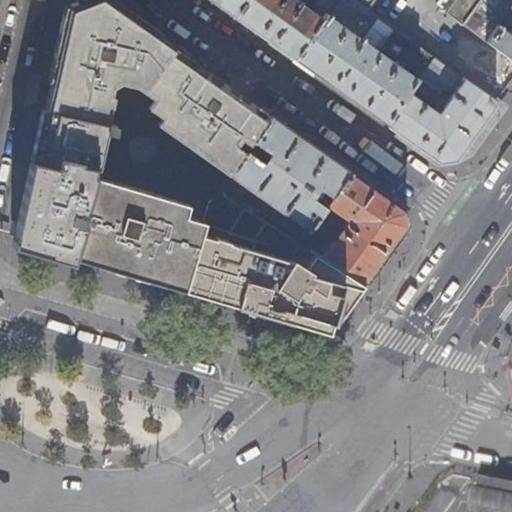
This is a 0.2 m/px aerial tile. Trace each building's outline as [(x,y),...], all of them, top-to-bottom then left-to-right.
[(69,16),(52,92),(134,142),(191,62),(104,0),(82,0),(76,4),(72,9),(69,16)] [(212,0),(235,16),(247,0),(212,0)] [(247,0),(235,16),(295,59),(337,0),(247,0)] [(380,18),(370,11),(369,10),(353,33),(347,29),(352,21),(354,22),(365,7),(354,0),(337,0),(295,59),(387,124),(435,57),(395,28),(377,51),(364,41),(380,18)] [(354,0),(365,7),(369,10),(370,11),(377,0),(354,0)] [(455,0),(446,13),(464,27),(483,0),(455,0)] [(511,0),(483,0),(464,27),(511,61),(511,0)] [(395,28),(380,18),(364,41),(377,51),(395,28)] [(497,100),(435,57),(387,124),(440,162),(455,160),(497,100)] [(217,192),(225,181),(230,174),(247,151),(254,141),(271,118),(191,62),(134,142),(216,193),(217,192)] [(18,244),(40,250),(41,247),(73,256),(83,221),(81,220),(94,176),(186,203),(184,215),(204,221),(209,203),(216,193),(134,142),(52,92),(18,244)] [(333,200),(352,173),(272,116),(271,118),(254,141),(270,153),(263,163),(247,151),(230,174),(310,231),(316,223),(326,208),(311,197),(317,188),(333,200)] [(270,153),(254,141),(247,151),(263,163),(270,153)] [(315,252),(366,284),(408,227),(405,210),(352,173),(333,200),(327,207),(348,222),(332,243),(317,233),(321,227),(316,223),(310,231),(301,244),(315,252)] [(200,233),(204,221),(184,215),(186,203),(94,176),(81,220),(83,221),(73,256),(99,264),(108,270),(182,291),(200,233)] [(225,181),(217,192),(249,212),(255,203),(225,181)] [(327,207),(333,200),(317,188),(311,197),(326,208),(327,207)] [(190,291),(207,296),(228,308),(229,307),(251,319),(321,341),(328,331),(330,332),(366,284),(315,252),(314,253),(306,267),(290,257),(289,259),(228,241),(228,239),(213,235),(213,237),(200,233),(182,291),(184,291),(190,291)] [(470,511),(511,511),(511,481),(477,475),(470,511)]
